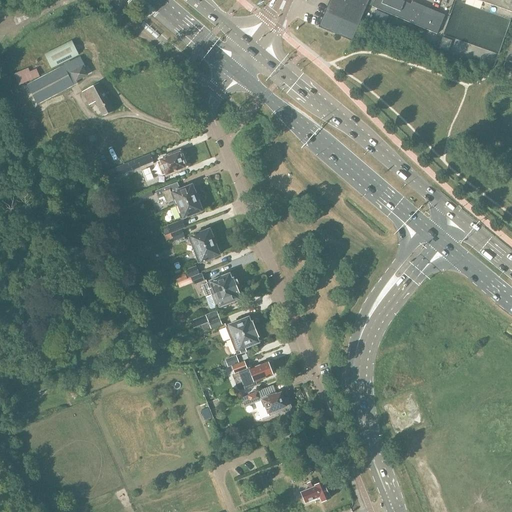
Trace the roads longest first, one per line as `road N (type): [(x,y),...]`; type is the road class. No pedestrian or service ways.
road 1 (residential): [(216,90),(209,111),(326,401)]
road 2 (secondary): [(453,215),(252,47)]
road 3 (secondary): [(235,70),(428,230)]
road 4 (primary): [(428,230),(368,304),(354,368)]
road 5 (primary): [(354,368),(374,323),(441,242)]
road 6 (primary): [(394,511),(360,424),(354,368)]
